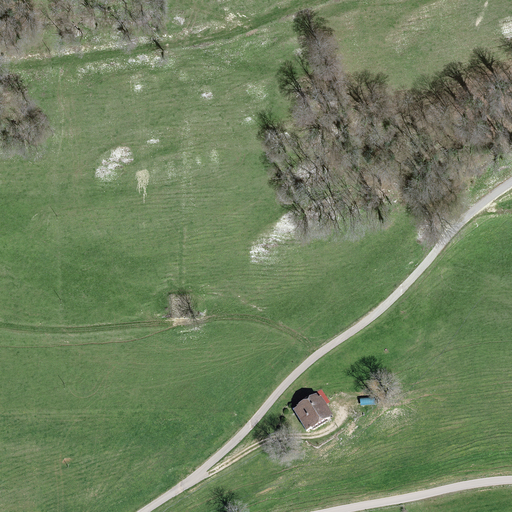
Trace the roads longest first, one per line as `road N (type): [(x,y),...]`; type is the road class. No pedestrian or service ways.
road 1 (track): [(511,183),(466,218),(385,304),(296,372),(233,441),(143,511)]
road 2 (track): [(0,321),(135,326),(248,317),(321,351)]
road 3 (track): [(320,0),(198,32),(0,61)]
road 4 (unclassified): [(511,479),(329,511)]
road 5 (track): [(339,420),(314,434),(259,443),(183,485)]
